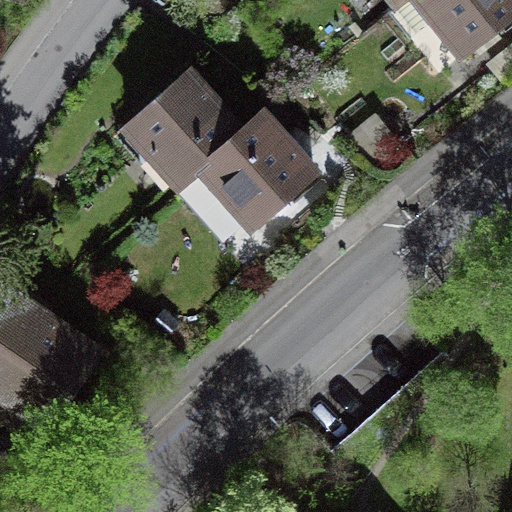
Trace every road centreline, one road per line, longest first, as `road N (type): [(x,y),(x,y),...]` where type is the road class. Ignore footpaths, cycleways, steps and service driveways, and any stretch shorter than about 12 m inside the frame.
road 1 (residential): [(115,511),(243,383),(511,159)]
road 2 (residential): [(112,0),(0,154)]
